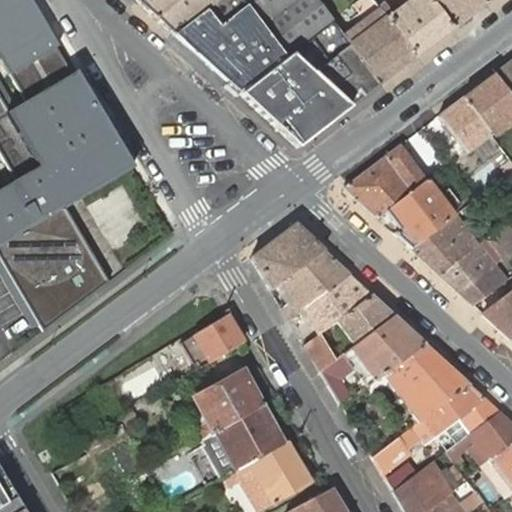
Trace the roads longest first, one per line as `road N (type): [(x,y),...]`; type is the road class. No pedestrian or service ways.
road 1 (residential): [(374,511),(213,246)]
road 2 (residential): [(295,186),(511,386)]
road 3 (residential): [(64,0),(213,246)]
road 4 (residential): [(295,186),(91,0)]
road 5 (residential): [(511,22),(295,186)]
road 6 (residential): [(213,246),(0,402)]
